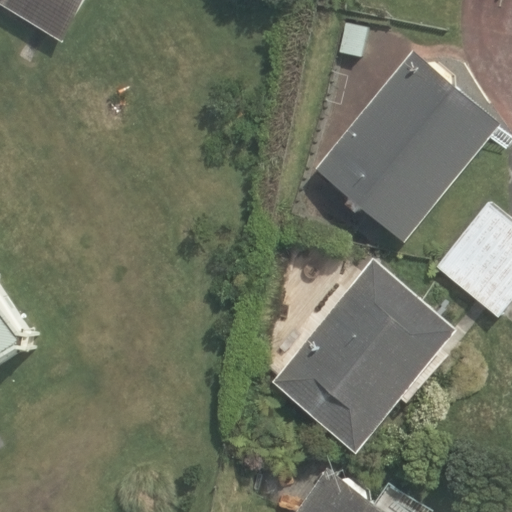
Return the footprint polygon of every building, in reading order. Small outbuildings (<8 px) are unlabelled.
[(0,0),(68,41),(91,0),(0,0)] [(322,166),(410,242),(509,122),(418,49),(322,166)] [(504,318),(511,307),(511,218),(491,202),(440,266),(504,318)] [(362,452),(465,329),(378,255),(275,381),(362,452)] [(0,357),(31,337),(0,288),(0,357)] [(333,462),(299,511),(403,511),(373,491),(373,486),(353,473),(348,474),(333,462)]
